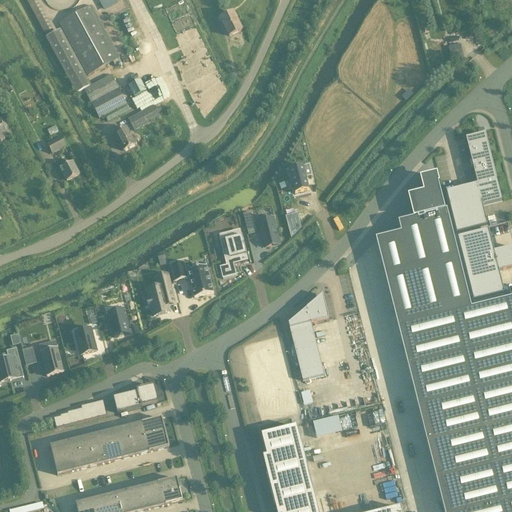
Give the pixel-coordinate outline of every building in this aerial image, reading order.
[(24,0),(46,38),(45,39),(76,95),(87,88),(91,86),(60,31),(55,34),(35,0),(24,0)] [(113,0),(97,0),(105,13),(117,6),(113,0)] [(88,77),(112,63),(114,67),(120,63),(118,60),(119,59),(90,7),(59,24),(88,77)] [(229,38),(241,32),(232,13),(220,19),(229,38)] [(460,45),(446,48),(450,63),(452,63),(464,60),(460,46),(460,45)] [(99,119),(104,117),(108,123),(130,111),(127,105),(112,76),(84,91),(99,119)] [(139,81),(129,87),(135,98),(145,92),(139,81)] [(159,118),(153,107),(128,120),(134,132),(159,118)] [(0,119),(0,143),(14,135),(4,118),(0,119)] [(114,135),(123,152),(135,146),(126,129),(114,135)] [(482,207),(502,202),(485,134),(466,139),(477,185),(447,193),(457,234),(487,226),(482,207)] [(66,147),(61,138),(47,146),(52,155),(66,147)] [(60,169),(67,182),(79,175),(73,163),(60,169)] [(309,165),(288,170),(294,195),(309,191),(306,178),(311,176),(309,165)] [(401,235),(376,241),(418,407),(511,383),(511,299),(471,310),(446,212),(445,212),(436,176),(420,180),(421,186),(412,197),(408,198),(413,220),(399,224),(398,224),(401,235)] [(295,213),(284,218),(290,237),(301,230),(295,213)] [(273,218),(257,223),(264,250),(280,246),(273,218)] [(245,222),(249,236),(256,234),(253,220),(245,222)] [(511,248),(494,253),(488,231),(458,239),(474,302),(504,294),(498,272),(511,269),(511,248)] [(226,267),(220,268),(223,280),(236,277),(233,265),(247,261),(240,232),(224,236),(227,247),(222,248),(226,267)] [(183,263),(171,266),(175,282),(188,279),(187,278),(188,278),(194,298),(213,293),(207,268),(187,273),(186,274),(183,263)] [(159,288),(147,291),(150,301),(148,302),(150,309),(152,308),(154,317),(169,314),(167,306),(174,304),(167,280),(158,282),(159,288)] [(311,325),(328,320),(322,296),(289,325),(303,382),(324,377),(311,325)] [(123,310),(108,313),(113,338),(129,335),(128,328),(130,328),(127,317),(125,318),(123,310)] [(92,328),(73,332),(80,358),(98,353),(92,328)] [(18,336),(10,338),(13,347),(21,345),(18,336)] [(55,343),(40,347),(47,377),(63,373),(55,343)] [(3,360),(0,360),(0,378),(1,383),(10,381),(10,382),(24,378),(16,349),(6,352),(8,359),(5,359),(5,358),(3,359),(3,360)] [(32,349),(23,352),(26,366),(36,364),(32,349)] [(511,511),(511,383),(418,407),(443,511),(511,511)] [(137,395),(114,400),(117,414),(158,404),(155,388),(137,392),(137,395)] [(103,403),(95,404),(99,419),(106,417),(103,403)] [(95,404),(88,406),(92,421),(99,419),(95,404)] [(88,406),(81,408),(82,410),(85,422),(92,421),(88,406)] [(82,410),(74,412),(77,424),(85,422),(82,410)] [(74,412),(67,414),(68,416),(70,426),(77,424),(74,412)] [(70,426),(68,416),(60,417),(60,418),(62,428),(70,426)] [(62,428),(60,418),(54,420),(56,429),(62,428)] [(58,476),(169,448),(162,420),(51,448),(58,476)] [(317,511),(297,428),(261,437),(266,457),(262,458),(275,511),(401,511),(401,509),(387,511),(317,511)] [(77,511),(144,511),(182,502),(177,480),(76,505),(77,511)]
